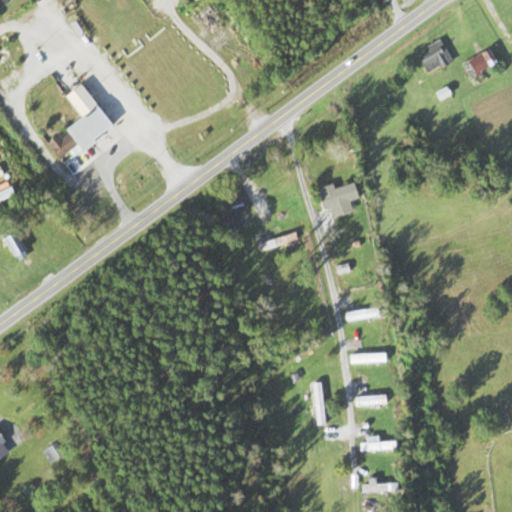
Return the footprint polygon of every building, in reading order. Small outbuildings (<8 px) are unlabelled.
[(200,16),(215,34),(227,24),(212,6),(200,16)] [(458,61),(447,40),(422,53),(433,74),(458,61)] [(507,64),(502,49),(469,59),(476,85),(489,81),(486,70),(507,64)] [(89,116),(53,144),(64,159),(75,151),(80,158),(122,126),(90,83),(74,96),(89,116)] [(343,187),(341,183),(325,188),(332,210),(337,209),(340,217),(360,210),(357,201),(366,198),(361,182),(343,187)] [(33,250),(23,232),(10,240),(20,257),(33,250)] [(267,245),(269,251),(298,241),(295,234),(267,245)] [(351,311),(352,321),(386,317),(385,308),(351,311)] [(393,353),(355,353),(355,363),(393,363),(393,353)] [(393,405),(393,396),(362,396),(362,405),(393,405)] [(0,463),(19,450),(0,425),(0,463)] [(70,454),(62,442),(48,451),(56,463),(70,454)] [(403,450),(403,442),(367,442),(367,450),(403,450)]
